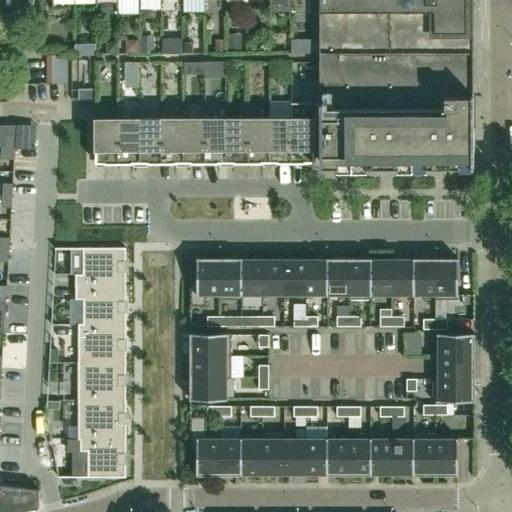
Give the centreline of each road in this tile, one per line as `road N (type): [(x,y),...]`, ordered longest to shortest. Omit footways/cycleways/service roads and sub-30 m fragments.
road 1 (residential): [(89,511),(129,498),(456,496),(497,484)]
road 2 (residential): [(497,484),(499,231)]
road 3 (residential): [(499,231),(500,0)]
road 4 (residential): [(474,368),(274,368)]
road 5 (residential): [(499,231),(301,229)]
road 6 (residential): [(158,193),(301,189),(301,229)]
road 7 (residential): [(301,229),(158,229),(158,193)]
